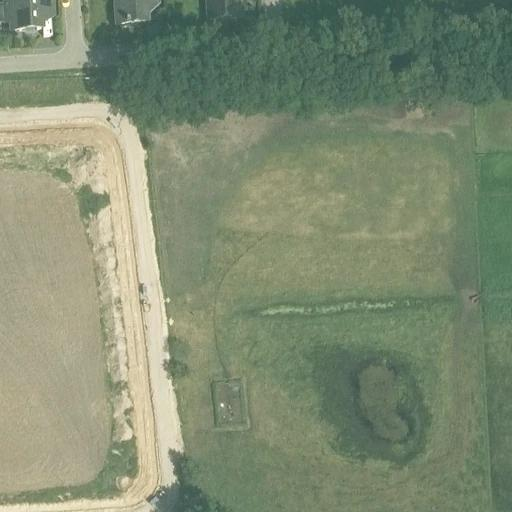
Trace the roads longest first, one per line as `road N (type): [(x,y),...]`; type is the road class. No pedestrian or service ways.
road 1 (residential): [(0,117),(124,110),(173,511)]
road 2 (residential): [(280,47),(511,36)]
road 3 (residential): [(76,59),(280,47)]
